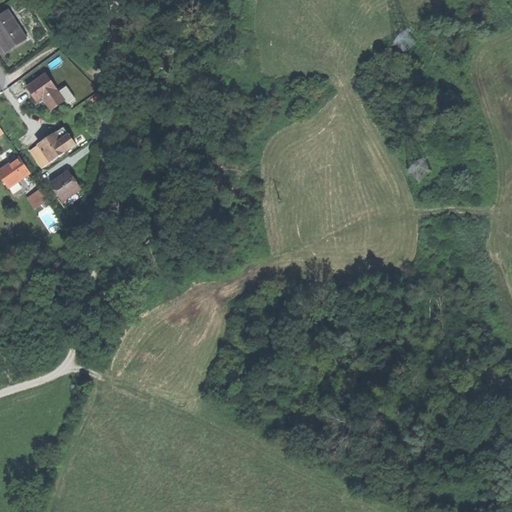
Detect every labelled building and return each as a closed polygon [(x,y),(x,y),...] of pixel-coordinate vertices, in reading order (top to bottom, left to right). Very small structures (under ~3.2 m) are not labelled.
[(0,17),(0,36),(1,39),(9,50),(25,39),(8,12),(0,17)] [(65,103),(46,75),(26,88),(32,97),(38,105),(43,101),(51,113),(65,103)] [(63,127),(55,133),(68,150),(76,145),(63,127)] [(46,139),(39,144),(52,162),(68,150),(55,133),(46,139)] [(31,150),(44,167),(52,162),(39,144),(31,150)] [(0,170),(0,176),(8,189),(30,172),(25,164),(20,157),(0,170)] [(50,183),(62,200),(80,188),(68,171),(59,177),(50,183)] [(37,194),(44,203),(48,200),(45,195),(41,190),(37,194)]
